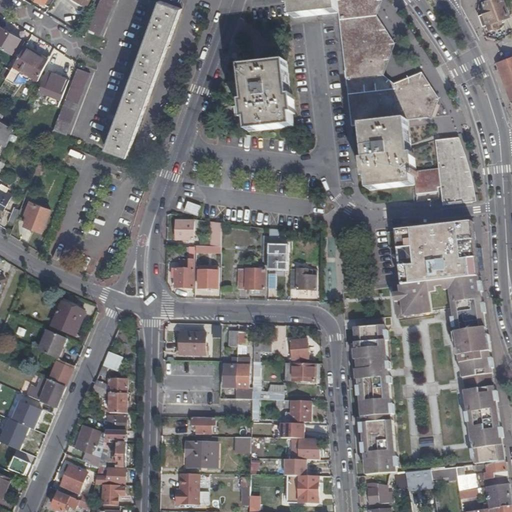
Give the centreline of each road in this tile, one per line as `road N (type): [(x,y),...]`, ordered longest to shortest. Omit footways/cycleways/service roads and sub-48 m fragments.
road 1 (residential): [(351,511),(326,318),(152,311)]
road 2 (residential): [(115,301),(25,511)]
road 3 (residential): [(234,0),(156,212)]
road 4 (residential): [(152,311),(149,511)]
road 5 (secondary): [(492,138),(511,330)]
road 6 (secondary): [(419,0),(464,67),(492,138)]
road 7 (secondary): [(504,140),(479,59),(447,3)]
road 8 (residential): [(0,245),(115,301)]
